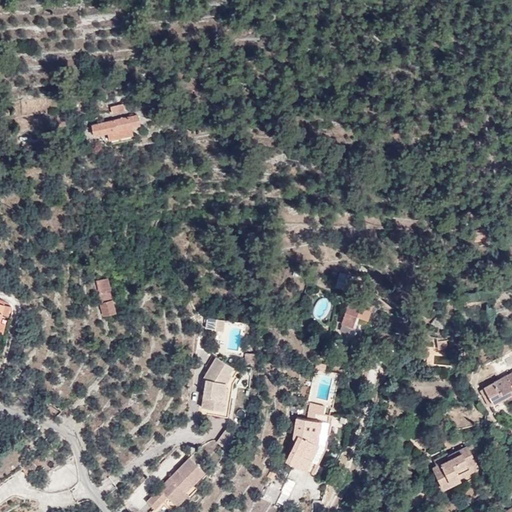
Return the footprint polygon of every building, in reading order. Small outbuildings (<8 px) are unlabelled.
[(34,129),(33,115),(47,114),(46,98),(15,101),(17,130),(34,129)] [(112,116),(127,113),(125,104),(110,107),(112,116)] [(107,132),(129,129),(139,127),(137,115),(90,124),(92,135),(107,132)] [(130,134),(129,129),(107,132),(108,138),(130,134)] [(486,242),(485,231),(470,232),(471,244),(486,242)] [(99,251),(95,237),(85,240),(89,255),(99,251)] [(343,291),(348,276),(340,274),(336,289),(343,291)] [(104,317),(117,315),(115,304),(112,304),(105,278),(94,281),(104,317)] [(480,305),(479,300),(461,303),(463,309),(480,305)] [(368,322),(371,314),(348,305),(341,326),(353,330),(356,319),(368,322)] [(7,316),(10,308),(3,306),(0,313),(7,316)] [(217,318),(215,329),(225,330),(226,319),(217,318)] [(444,325),(436,318),(430,325),(438,331),(444,325)] [(430,342),(423,334),(415,345),(422,352),(430,342)] [(447,350),(447,343),(435,343),(435,351),(447,350)] [(217,356),(209,369),(203,413),(229,417),(234,382),(239,374),(235,372),(238,368),(217,356)] [(511,395),(511,372),(478,391),(487,408),(511,395)] [(314,414),(323,415),(324,407),(310,404),(308,420),(313,420),(314,414)] [(329,416),(323,415),(314,414),(313,420),(308,420),(297,419),(292,437),(294,441),(286,461),(310,472),(324,447),(329,416)] [(227,429),(218,441),(227,448),(236,436),(227,429)] [(442,446),(452,441),(448,434),(438,439),(442,446)] [(470,445),(464,448),(471,459),(476,456),(470,445)] [(471,459),(464,448),(446,456),(448,461),(435,467),(431,469),(442,490),(458,483),(457,480),(456,476),(474,465),(471,459)] [(175,501),(185,489),(203,469),(189,454),(170,475),(174,479),(164,490),(159,486),(147,499),(156,507),(167,494),(175,501)] [(45,462),(40,456),(21,469),(27,476),(45,462)] [(448,461),(446,456),(432,462),(435,467),(448,461)] [(476,470),(474,465),(456,476),(457,480),(476,470)] [(174,479),(170,475),(159,486),(164,490),(174,479)] [(285,506),(295,482),(287,478),(277,503),(285,506)] [(268,485),(263,499),(276,503),(281,490),(268,485)] [(188,492),(185,489),(175,501),(177,503),(188,492)] [(415,510),(423,496),(413,491),(406,505),(415,510)]
